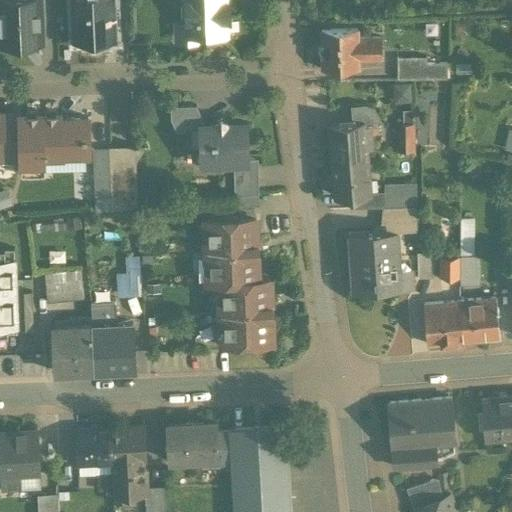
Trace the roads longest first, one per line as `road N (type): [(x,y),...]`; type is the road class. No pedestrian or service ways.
road 1 (residential): [(343,380),(0,395)]
road 2 (residential): [(286,70),(326,323),(343,380)]
road 3 (residential): [(286,70),(0,82)]
road 4 (residential): [(511,365),(343,380)]
road 5 (residential): [(343,380),(358,511)]
